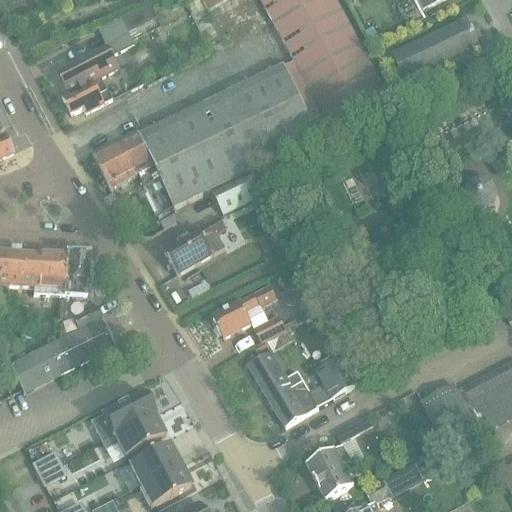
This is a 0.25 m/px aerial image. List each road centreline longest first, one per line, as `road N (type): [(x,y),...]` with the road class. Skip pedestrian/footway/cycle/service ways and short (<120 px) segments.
road 1 (residential): [(246,469),(511,328)]
road 2 (tertiary): [(246,469),(104,242)]
road 3 (unknown): [(55,163),(259,51)]
